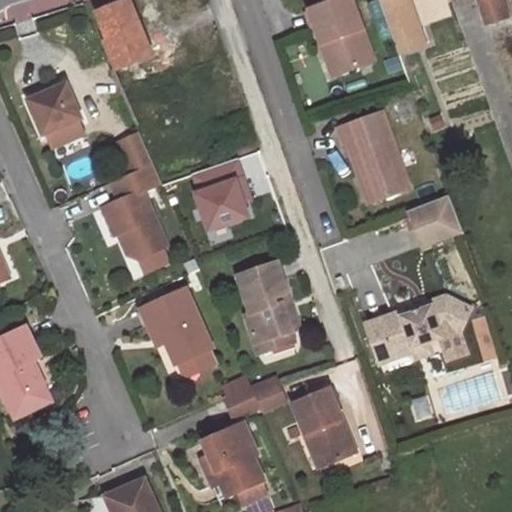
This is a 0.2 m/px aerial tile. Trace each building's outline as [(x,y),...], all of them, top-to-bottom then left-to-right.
[(373,60),(350,0),(329,0),(306,8),(319,43),(327,40),(338,73),(373,60)] [(393,0),(378,0),(390,32),(403,27),(402,23),(397,9),(393,0)] [(501,0),(479,0),(487,27),(508,22),(501,0)] [(102,45),(113,71),(152,54),(130,2),(97,15),(108,42),(102,45)] [(409,5),(397,9),(402,23),(414,19),(409,5)] [(338,73),(327,40),(319,43),(331,75),(338,73)] [(28,101),(43,136),(48,134),(78,120),(81,119),(67,84),(28,101)] [(408,188),(382,112),(342,127),(357,173),(362,171),(372,201),(408,188)] [(84,134),(78,120),(48,134),(54,148),(84,134)] [(120,143),(133,173),(154,164),(141,134),(120,143)] [(206,230),(254,215),(237,161),(188,177),(206,230)] [(133,173),(111,183),(119,201),(103,208),(115,236),(119,234),(128,256),(137,260),(168,246),(144,191),(162,183),(154,164),(133,173)] [(450,194),(410,208),(423,244),(462,229),(450,194)] [(238,273),(251,311),(243,313),(257,353),(278,346),(275,337),(291,331),(279,294),(285,291),(274,260),(238,273)] [(142,310),(156,342),(164,338),(176,366),(212,350),(186,289),(142,310)] [(449,297),(365,322),(377,361),(413,350),(412,345),(427,341),(440,337),(438,330),(445,327),(459,335),(472,309),(449,297)] [(27,327),(0,338),(0,387),(7,403),(14,418),(50,401),(32,360),(40,356),(27,327)] [(278,346),(295,340),(291,331),(275,337),(278,346)] [(415,356),(430,352),(427,341),(412,345),(413,350),(415,356)] [(249,375),(222,386),(237,423),(289,402),(278,375),(253,386),(249,375)] [(339,413),(328,387),(293,402),(307,436),(312,434),(325,464),(356,451),(345,426),(344,426),(338,429),(332,416),(339,413)] [(345,426),(339,413),(332,416),(338,429),(344,426),(345,426)] [(209,457),(200,461),(219,502),(264,481),(254,458),(259,455),(246,424),(202,443),(209,457)] [(305,436),(318,467),(325,464),(312,434),(307,436),(305,436)] [(160,511),(147,479),(106,497),(112,511),(160,511)]
